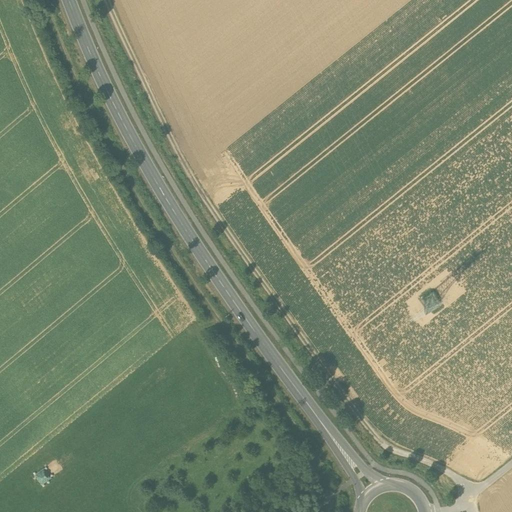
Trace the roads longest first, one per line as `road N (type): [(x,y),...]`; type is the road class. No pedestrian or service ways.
road 1 (track): [(472,511),(456,477),(378,439),(239,248),(182,154),(108,0)]
road 2 (track): [(47,0),(129,183),(291,420),(331,495)]
road 3 (secondary): [(330,432),(175,211),(128,131),(69,0)]
